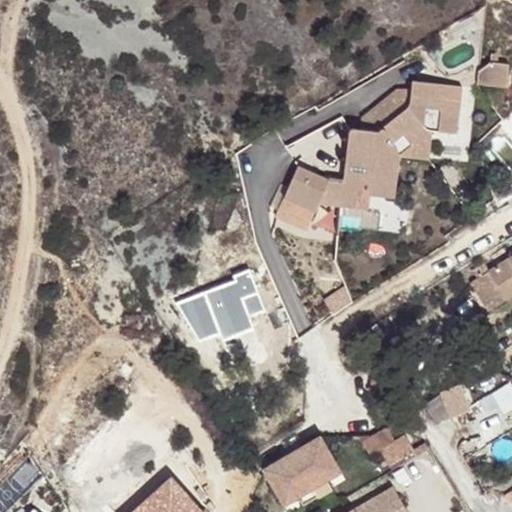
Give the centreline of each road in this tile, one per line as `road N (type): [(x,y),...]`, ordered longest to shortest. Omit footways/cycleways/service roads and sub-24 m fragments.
road 1 (track): [(0,88),(32,183),(28,259),(0,384)]
road 2 (unknown): [(378,403),(331,348),(274,254)]
road 3 (residential): [(490,511),(435,435),(378,403)]
